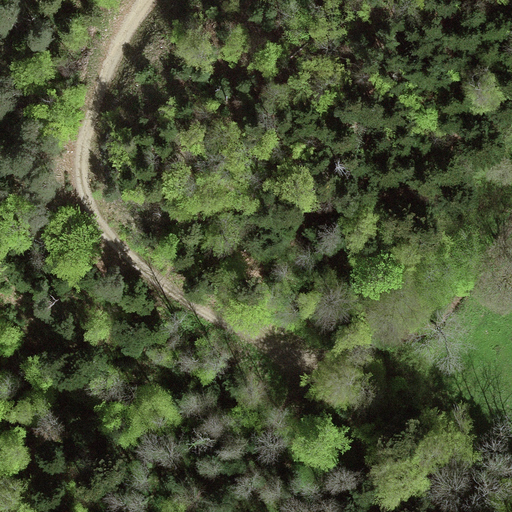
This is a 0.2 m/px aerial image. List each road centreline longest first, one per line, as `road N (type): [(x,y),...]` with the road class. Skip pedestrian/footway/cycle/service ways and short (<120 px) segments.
road 1 (track): [(305,369),(141,268),(110,241),(84,196),(87,114),(109,54),(145,0)]
road 2 (track): [(511,215),(423,339)]
road 3 (track): [(423,339),(305,369)]
